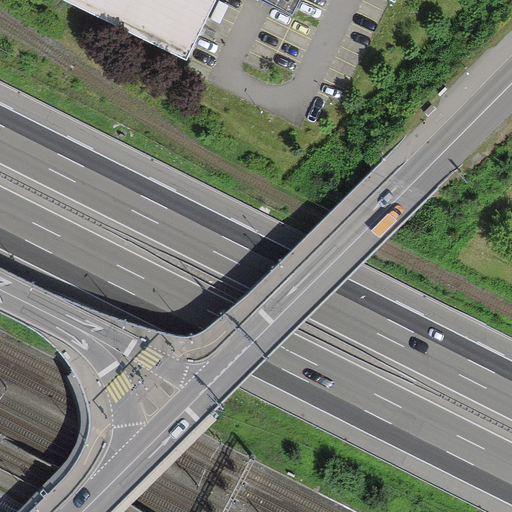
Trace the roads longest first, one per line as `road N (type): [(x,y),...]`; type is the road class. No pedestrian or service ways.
road 1 (motorway): [(511,390),(0,133)]
road 2 (motorway): [(0,217),(511,473)]
road 3 (secondary): [(408,188),(207,388)]
road 4 (motorway): [(56,317),(119,386),(130,423),(127,467)]
road 5 (motorway): [(56,317),(207,388)]
road 6 (secondary): [(408,188),(511,85)]
